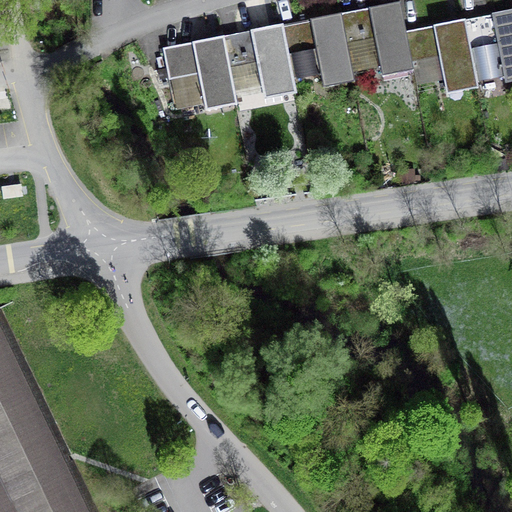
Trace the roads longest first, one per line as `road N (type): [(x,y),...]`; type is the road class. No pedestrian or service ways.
road 1 (tertiary): [(511,185),(99,245)]
road 2 (unclassified): [(288,511),(157,361),(99,245)]
road 3 (residential): [(128,25),(23,69),(48,154),(99,245)]
